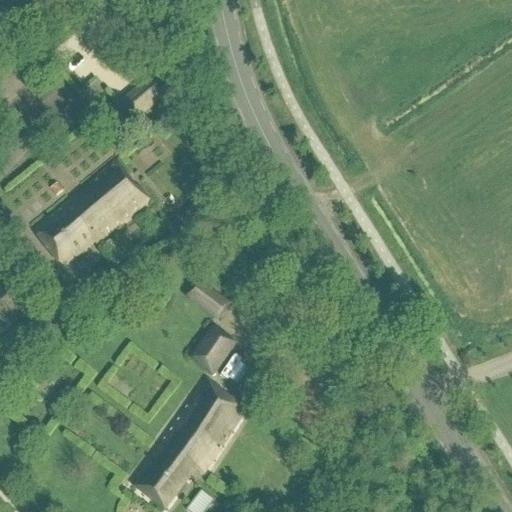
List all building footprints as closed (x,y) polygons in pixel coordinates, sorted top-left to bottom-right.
[(63,50),(68,65),(89,57),(83,42),(63,50)] [(103,93),(95,64),(80,69),(89,97),(103,93)] [(117,106),(134,126),(165,101),(148,80),(117,106)] [(101,241),(153,200),(120,158),(34,227),(63,263),(94,239),(101,241)] [(57,186),(49,192),(55,199),(63,193),(57,186)] [(184,301),(217,326),(230,308),(197,283),(184,301)] [(189,363),(212,379),(236,347),(213,330),(189,363)] [(201,473),(247,408),(206,379),(167,433),(170,436),(133,488),(164,510),(194,468),(201,473)]
